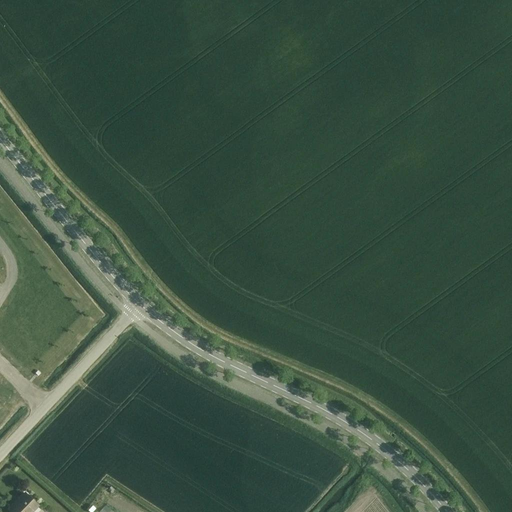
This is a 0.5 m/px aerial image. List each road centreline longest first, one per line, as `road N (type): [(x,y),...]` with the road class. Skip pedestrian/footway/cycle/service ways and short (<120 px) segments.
road 1 (secondary): [(138,305),(239,372),(360,433),(444,511)]
road 2 (secondary): [(0,141),(138,305)]
road 3 (unclassified): [(0,454),(138,305)]
